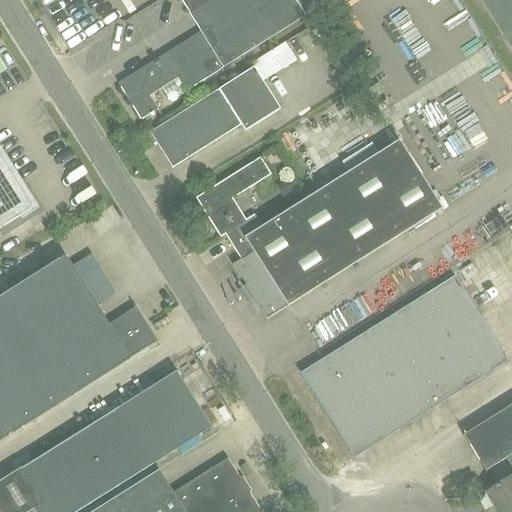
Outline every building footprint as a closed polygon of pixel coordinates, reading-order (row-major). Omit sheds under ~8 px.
[(223,68),(305,17),(305,16),(330,0),(180,0),(198,28),(197,28),(198,29),(200,32),(223,68)] [(186,92),(223,68),(200,32),(168,53),(168,52),(118,84),(141,120),(158,110),(149,96),(177,79),(186,92)] [(267,319),(288,306),(442,209),(399,142),(262,228),(254,215),(245,221),(232,200),(271,175),(260,158),(209,191),(212,195),(199,203),(220,238),(225,235),(241,260),(233,265),(267,319)] [(0,154),(0,228),(34,207),(0,154)] [(130,359),(130,358),(156,342),(156,343),(158,342),(135,306),(133,307),(134,308),(108,325),(65,256),(0,297),(0,441),(7,437),(130,359)] [(454,277),(301,374),(341,437),(349,432),(360,448),(400,423),(403,428),(508,362),(454,277)] [(76,511),(129,480),(149,467),(155,464),(156,463),(156,462),(213,426),(177,370),(119,406),(21,468),(0,480),(0,511),(76,511)] [(485,472),(506,459),(511,455),(511,405),(463,436),(485,472)] [(173,493),(160,472),(155,476),(135,488),(96,511),(256,511),(260,510),(249,494),(252,492),(242,477),(240,479),(228,459),(173,493)] [(511,476),(485,494),(496,511),(504,511),(511,507),(511,476)]
